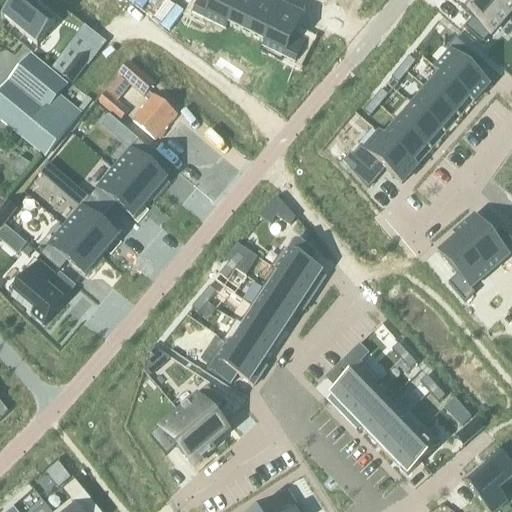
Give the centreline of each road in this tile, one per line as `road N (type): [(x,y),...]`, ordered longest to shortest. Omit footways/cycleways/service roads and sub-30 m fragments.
road 1 (residential): [(58,406),(220,219)]
road 2 (unclassified): [(220,219),(370,35)]
road 3 (residential): [(359,296),(271,393),(291,418)]
road 4 (residential): [(291,418),(177,504)]
road 5 (residential): [(291,418),(375,511)]
